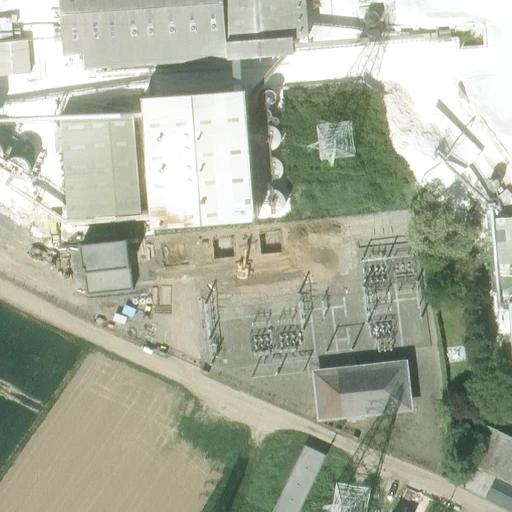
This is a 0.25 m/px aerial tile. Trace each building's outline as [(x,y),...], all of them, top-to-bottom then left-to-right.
[(62,0),(66,54),(85,52),(86,69),(230,57),(242,57),(296,53),(295,38),(309,37),(306,0),(62,0)] [(0,85),(15,84),(14,73),(30,71),(27,40),(0,42),(0,85)] [(242,57),(230,57),(237,89),(244,89),(245,89),(242,57)] [(193,92),(145,96),(155,226),(258,218),(248,89),(245,89),(244,89),(193,92)] [(69,217),(143,212),(135,110),(62,116),(69,217)] [(279,125),(274,124),(270,125),(266,127),(263,130),(261,135),(261,139),(263,143),(266,147),(270,149),(274,150),(279,149),(282,147),(285,144),(287,139),(287,135),(286,131),(283,127),(279,125)] [(2,141),(0,140),(0,165),(2,165),(6,163),(9,159),(11,155),(11,151),(9,146),(6,143),(2,141)] [(28,158),(24,157),(19,158),(15,160),(12,163),(11,168),(11,172),(12,176),(15,180),(19,182),(23,183),(28,182),(32,180),(35,177),(36,173),(36,168),(35,164),(32,160),(28,158)] [(284,191),(280,190),(275,191),(271,193),(268,196),(267,200),(267,205),(268,209),(271,213),(275,215),(279,216),(284,215),(288,213),(291,209),(292,205),(292,201),(291,196),(288,193),(284,191)] [(143,212),(69,217),(68,222),(142,219),(143,212)] [(511,216),(496,218),(499,265),(511,263),(511,216)] [(86,271),(132,266),(129,238),(82,243),(86,271)] [(132,266),(86,271),(88,294),(135,288),(132,266)] [(409,358),(313,369),(319,420),(414,410),(409,358)] [(511,484),(511,439),(479,424),(465,461),(511,484)] [(305,443),(274,510),(278,511),(299,511),(328,454),(305,443)] [(511,484),(465,461),(457,482),(486,496),(511,509),(511,484)]
